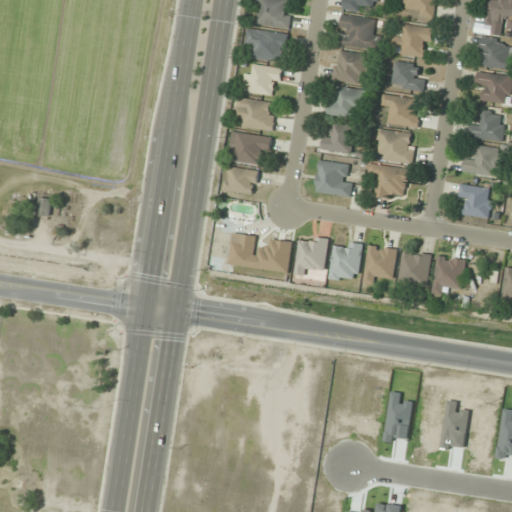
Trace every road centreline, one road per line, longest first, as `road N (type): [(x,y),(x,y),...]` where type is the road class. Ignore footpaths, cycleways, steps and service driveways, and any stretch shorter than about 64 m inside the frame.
road 1 (secondary): [(143,511),(223,0)]
road 2 (tertiary): [(511,364),(174,310)]
road 3 (secondary): [(193,0),(146,306)]
road 4 (residential): [(431,229),(466,0)]
road 5 (residential): [(290,209),(511,240)]
road 6 (residential): [(322,0),(290,209)]
road 7 (secondary): [(146,306),(114,511)]
road 8 (tertiary): [(0,285),(146,306)]
